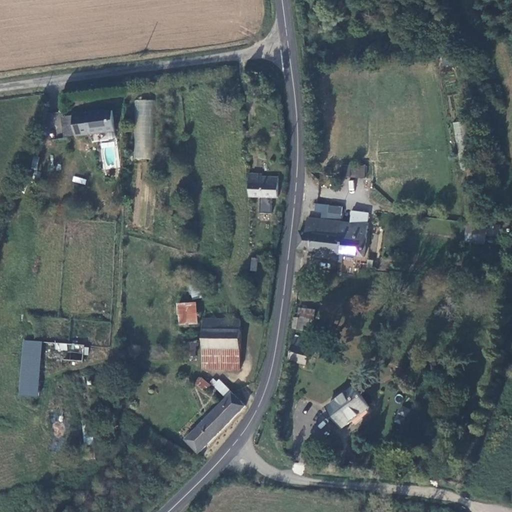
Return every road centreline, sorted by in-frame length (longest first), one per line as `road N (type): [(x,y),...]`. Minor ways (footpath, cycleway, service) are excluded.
road 1 (tertiary): [(171,511),(231,455),(269,380),(291,233),(295,135),(285,53)]
road 2 (unclassified): [(0,91),(285,53)]
road 3 (track): [(231,455),(296,481),(496,508)]
